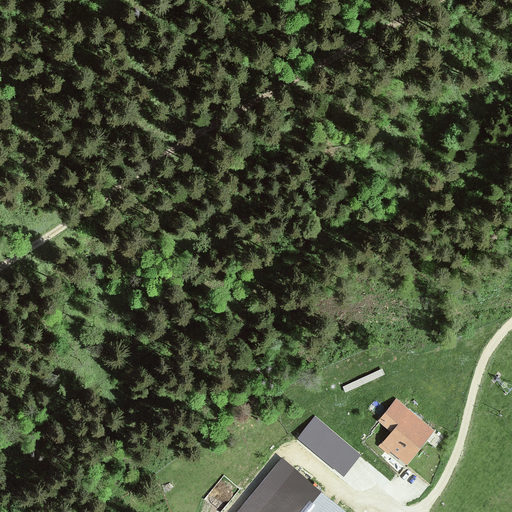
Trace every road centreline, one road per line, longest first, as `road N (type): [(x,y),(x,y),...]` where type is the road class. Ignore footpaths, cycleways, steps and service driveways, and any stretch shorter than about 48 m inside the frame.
road 1 (track): [(0,268),(380,28),(440,0)]
road 2 (track): [(511,321),(487,349),(454,460),(419,511)]
